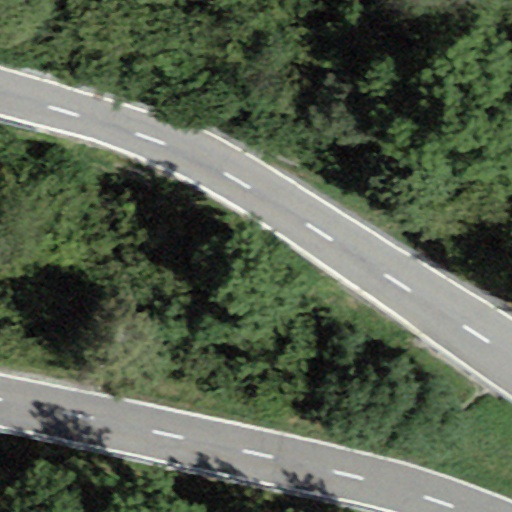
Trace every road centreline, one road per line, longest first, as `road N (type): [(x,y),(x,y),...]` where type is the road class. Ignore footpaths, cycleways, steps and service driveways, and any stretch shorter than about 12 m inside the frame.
road 1 (tertiary): [(511,358),(226,174),(117,126),(0,91)]
road 2 (tertiary): [(0,400),(361,478),(463,511)]
